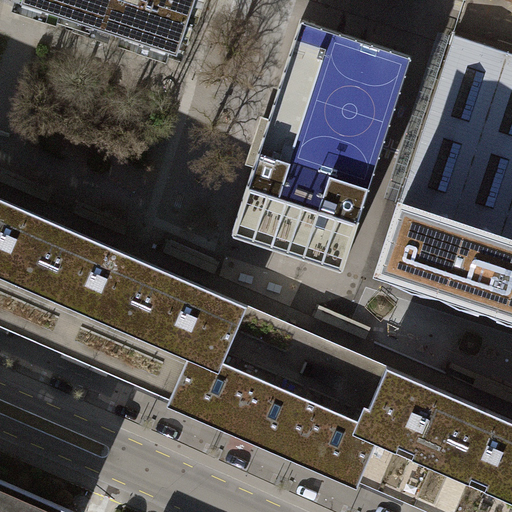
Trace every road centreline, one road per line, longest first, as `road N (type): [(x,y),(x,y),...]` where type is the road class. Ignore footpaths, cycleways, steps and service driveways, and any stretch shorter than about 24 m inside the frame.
road 1 (tertiary): [(124,465),(111,439),(0,391)]
road 2 (tertiary): [(0,422),(100,465),(124,465)]
road 3 (tertiary): [(235,511),(124,465)]
